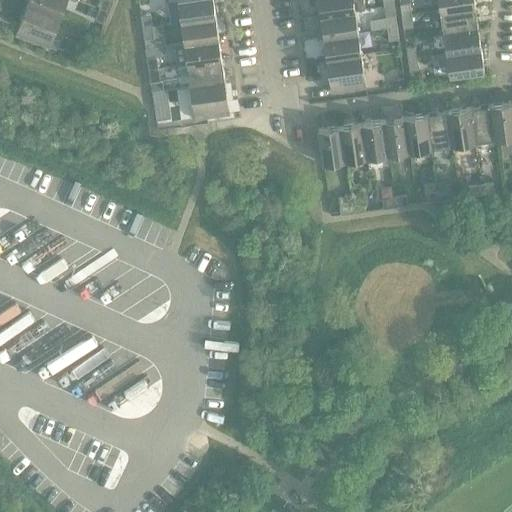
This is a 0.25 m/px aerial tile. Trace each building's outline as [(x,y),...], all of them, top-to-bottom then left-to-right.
[(29,0),(28,3),(60,16),(66,0),(29,0)] [(102,0),(99,8),(109,11),(113,0),(102,0)] [(172,0),(167,1),(170,23),(216,16),(213,0),(172,0)] [(353,0),(318,0),(321,15),(355,10),(353,0)] [(473,0),(438,0),(440,11),(475,6),(473,0)] [(400,4),(402,16),(411,15),(410,2),(400,4)] [(60,16),(28,3),(16,35),(48,47),(60,16)] [(475,6),(440,11),(443,32),(478,27),(475,6)] [(109,11),(99,8),(95,19),(104,23),(109,11)] [(355,10),(321,15),(324,37),(358,32),(355,10)] [(151,13),(141,15),(142,27),(152,25),(151,13)] [(386,16),(387,28),(397,27),(395,15),(386,16)] [(402,16),(403,28),(413,26),(411,15),(402,16)] [(181,22),(184,43),(219,38),(216,16),(170,23),(181,22)] [(154,38),(152,25),(142,27),(144,39),(154,38)] [(389,40),(399,39),(397,27),(387,28),(389,40)] [(478,27),(443,32),(446,53),(481,48),(478,27)] [(358,32),(324,37),(327,59),(361,54),(358,32)] [(184,43),(187,64),(222,59),(219,38),(184,43)] [(408,59),(418,58),(416,45),(406,46),(408,59)] [(481,48),(446,53),(449,76),(484,71),(481,48)] [(361,54),(327,59),(332,92),(366,87),(361,54)] [(158,68),(157,56),(146,57),(148,70),(158,68)] [(418,58),(408,59),(409,71),(419,69),(418,58)] [(187,64),(190,85),(225,81),(222,59),(187,64)] [(161,90),(158,68),(148,70),(151,91),(161,90)] [(398,80),(395,84),(396,91),(406,90),(406,85),(405,79),(398,80)] [(225,81),(190,85),(195,119),(230,114),(225,81)] [(511,101),(491,104),(496,138),(511,136),(511,101)] [(496,138),(491,104),(470,107),(475,141),(496,138)] [(448,110),(453,144),(475,141),(470,107),(448,110)] [(426,113),(431,147),(453,144),(448,110),(426,113)] [(405,116),(409,150),(431,147),(426,113),(405,116)] [(383,119),(388,153),(409,150),(405,116),(383,119)] [(362,122),(366,156),(388,153),(383,119),(362,122)] [(340,125),(345,159),(366,156),(362,122),(340,125)] [(345,159),(340,125),(318,128),(323,162),(345,159)] [(481,184),(482,194),(494,192),(493,183),(481,184)] [(482,194),(481,184),(469,186),(470,195),(482,194)] [(437,191),(438,200),(451,198),(449,189),(437,191)] [(438,200),(437,191),(425,192),(426,202),(438,200)] [(350,195),(338,197),(339,204),(351,203),(350,195)] [(394,197),(395,206),(408,204),(407,195),(394,197)] [(395,206),(394,197),(382,198),(384,208),(395,206)] [(351,203),(352,213),(365,211),(364,201),(351,203)] [(352,213),(351,203),(339,204),(341,214),(352,213)]
